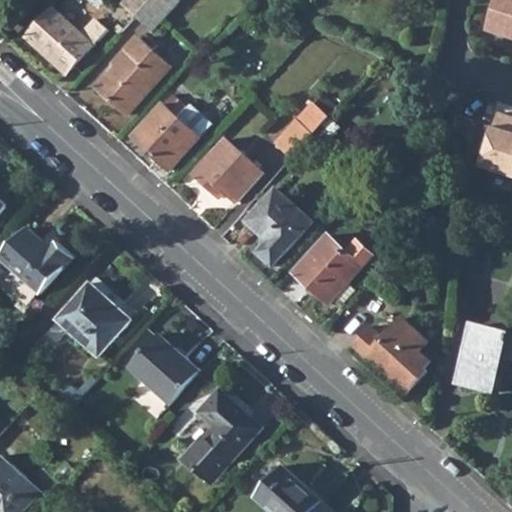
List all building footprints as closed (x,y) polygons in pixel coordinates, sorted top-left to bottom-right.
[(138,15),(152,0),(131,0),(127,4),(138,15)] [(152,0),(138,15),(153,29),(180,1),(179,0),(152,0)] [(511,0),(495,0),(486,30),(511,38),(511,0)] [(54,60),(58,56),(71,68),(108,30),(96,19),(81,34),(54,8),(28,35),(54,60)] [(98,87),(128,114),(171,66),(139,37),(115,63),(118,66),(98,87)] [(54,60),(66,73),(71,68),(58,56),(54,60)] [(134,135),(171,169),(210,128),(208,120),(191,104),(188,108),(173,94),(134,135)] [(291,159),(328,119),(313,106),(277,145),(291,159)] [(481,167),(511,175),(511,117),(499,114),(495,126),(494,126),(481,167)] [(194,174),(220,197),(224,192),(235,202),(262,172),(226,140),(194,174)] [(246,220),(283,253),(313,222),(275,187),(246,220)] [(0,197),(0,216),(9,206),(0,197)] [(29,230),(3,259),(43,296),(76,259),(60,244),(53,251),(29,230)] [(336,296),(348,283),(375,256),(358,241),(348,252),(328,234),(295,270),(330,303),(336,296)] [(98,280),(60,321),(100,359),(138,317),(98,280)] [(336,296),(344,304),(357,291),(348,283),(336,296)] [(353,344),(407,394),(427,372),(425,368),(430,361),(420,350),(428,342),(403,318),(384,337),(370,325),(353,344)] [(511,336),(474,326),(460,383),(499,395),(505,376),(511,378),(511,336)] [(160,338),(131,371),(171,408),(202,375),(160,338)] [(219,430),(189,464),(213,487),(264,431),(224,393),(203,415),(219,430)] [(2,457),(0,458),(0,511),(21,511),(40,492),(2,457)] [(258,497),(274,511),(319,511),(327,503),(286,466),(258,497)] [(319,511),(336,511),(327,503),(319,511)]
